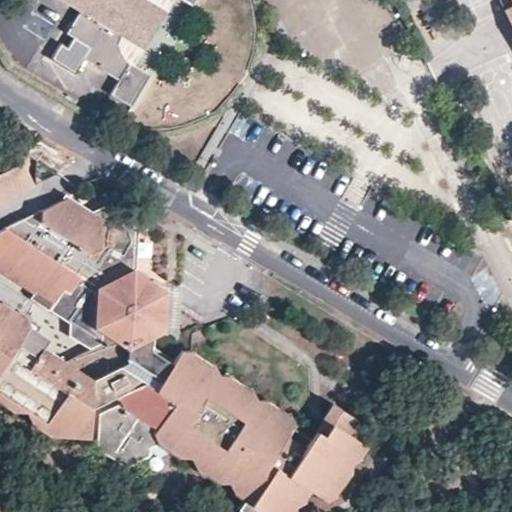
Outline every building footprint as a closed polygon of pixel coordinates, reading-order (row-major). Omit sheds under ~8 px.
[(181,0),(191,6),(194,0),(71,0),(69,4),(80,11),(67,32),(73,37),(67,47),(60,43),(50,59),(75,74),(84,59),(118,80),(110,94),(131,106),(150,74),(127,60),(122,55),(119,46),(119,40),(120,34),(140,0),(181,0)] [(145,49),(166,13),(144,0),(140,0),(120,34),(145,49)] [(511,4),(503,9),(511,29),(511,4)] [(0,203),(34,186),(23,162),(0,173),(0,203)] [(69,336),(91,349),(66,362),(43,346),(48,338),(28,326),(22,315),(1,300),(0,300),(0,401),(15,412),(26,412),(30,421),(52,435),(89,437),(90,409),(117,395),(120,402),(98,413),(96,448),(125,468),(148,456),(149,447),(157,442),(180,457),(190,458),(195,467),(218,483),(228,483),(233,492),(244,499),(237,509),(241,511),(293,511),(294,507),(303,502),(310,491),(324,500),(335,495),(350,472),(350,462),(359,457),(366,447),(346,433),(355,419),(331,404),(315,430),(316,430),(305,447),(287,436),(294,424),(290,415),(267,400),(257,399),(252,390),(229,375),(219,374),(214,365),(192,350),(181,350),(172,363),(150,349),(150,337),(164,329),(166,290),(132,268),(133,257),(149,258),(150,244),(134,242),(134,232),(102,210),(94,215),(67,197),(0,230),(0,271),(34,294),(30,299),(69,323),(69,336)] [(178,335),(181,286),(180,283),(166,290),(164,329),(177,336),(178,335)]
